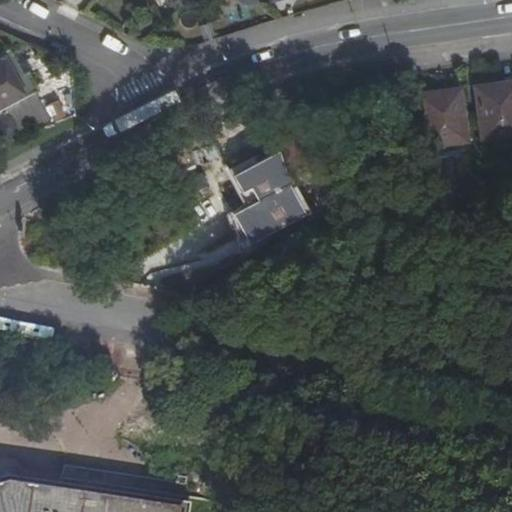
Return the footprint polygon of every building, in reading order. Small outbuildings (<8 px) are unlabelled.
[(22,63),(16,51),(0,59),(0,105),(40,83),(32,68),(24,73),(20,65),(22,63)] [(511,134),(511,80),(475,87),(484,139),(511,134)] [(469,142),(460,89),(419,96),(428,148),(469,142)] [(288,186),(255,204),(257,207),(290,189),(288,186)] [(257,207),(234,218),(245,238),(300,209),(290,189),(257,207)] [(257,207),(255,204),(233,215),(234,218),(257,207)] [(300,209),(245,238),(249,246),(304,215),(300,209)] [(0,511),(178,511),(177,507),(54,487),(33,483),(28,480),(17,477),(8,478),(0,482),(0,511)]
